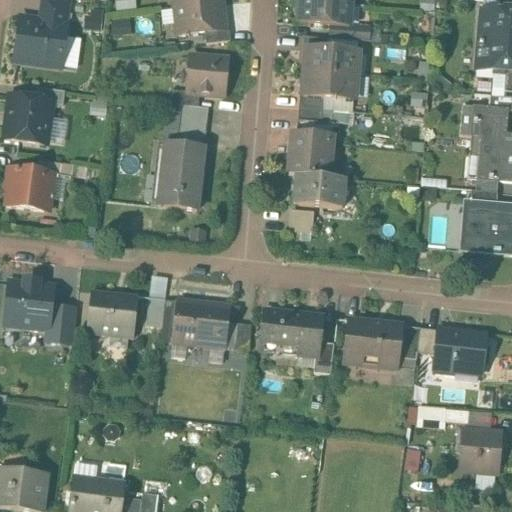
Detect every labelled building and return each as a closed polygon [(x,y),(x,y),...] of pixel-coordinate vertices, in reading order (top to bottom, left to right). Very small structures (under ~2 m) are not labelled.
[(69,3),(44,0),(41,0),(40,15),(43,18),(42,24),(66,27),(69,3)] [(134,0),(114,0),(116,12),(136,10),(134,0)] [(172,0),(174,11),(221,6),(220,0),(172,0)] [(350,8),(298,3),(297,25),(331,28),(348,30),(349,29),(350,8)] [(221,6),(174,11),(176,27),(174,29),(175,35),(179,39),(185,38),(187,36),(204,34),(224,32),(224,31),(221,6)] [(85,19),(84,32),(99,34),(101,13),(92,12),(91,20),(85,19)] [(511,16),(481,14),(476,70),(493,71),(494,61),(507,62),(506,72),(511,72),(511,16)] [(42,24),(19,21),(13,64),(60,70),(66,27),(42,24)] [(109,23),(110,38),(131,36),(130,21),(109,23)] [(368,30),(349,29),(348,30),(331,28),(330,40),(327,40),(328,41),(367,44),(368,30)] [(224,32),(204,34),(205,46),(230,44),(228,31),(224,31),(224,32)] [(328,41),(304,39),(302,52),(306,52),(307,51),(327,53),(328,41)] [(327,53),(307,51),(306,52),(305,75),(354,79),(356,55),(327,53)] [(226,62),(190,59),(186,94),(186,96),(199,97),(223,99),(226,62)] [(354,79),(305,75),(303,98),(303,99),(323,101),(350,103),(352,103),(354,79)] [(64,94),(33,90),(31,102),(51,105),(51,106),(62,108),(64,94)] [(186,94),(170,93),(168,106),(173,106),(198,109),(199,97),(186,96),(186,94)] [(323,101),(303,99),(303,98),(299,98),(298,111),(322,113),(323,101)] [(31,102),(9,99),(3,142),(45,148),(51,106),(51,105),(31,102)] [(504,101),(489,99),(488,111),(507,112),(507,113),(511,113),(511,100),(504,100),(504,101)] [(350,103),(323,101),(322,113),(332,114),(349,115),(350,103)] [(198,109),(173,106),(169,143),(204,147),(208,110),(198,109)] [(488,111),(473,109),(471,135),(480,136),(476,182),(511,185),(511,138),(505,137),(507,113),(507,112),(488,111)] [(322,113),(298,111),(296,133),(320,135),(322,113)] [(320,139),(291,137),(288,177),(297,179),(328,181),(331,140),(332,141),(333,126),(331,126),(332,114),(322,113),(320,135),(320,139)] [(203,151),(164,146),(164,149),(170,149),(166,177),(161,176),(157,209),(196,214),(203,151)] [(73,168),(37,163),(36,175),(54,177),(71,180),(73,168)] [(36,175),(7,171),(5,185),(8,185),(5,209),(43,214),(49,209),(54,177),(36,175)] [(328,181),(297,179),(294,207),(341,211),(344,183),(328,181)] [(511,207),(465,204),(461,252),(511,255),(511,207)] [(313,215),(289,213),(288,235),(312,237),(313,215)] [(9,282),(4,330),(48,334),(53,287),(9,282)] [(136,300),(90,295),(86,337),(132,342),(136,300)] [(165,303),(148,301),(145,329),(162,331),(165,303)] [(227,310),(177,304),(172,346),(222,351),(223,350),(218,350),(222,310),(227,311),(227,310)] [(321,320),(265,314),(261,354),(315,360),(316,360),(318,346),(321,320)] [(401,329),(348,323),(343,367),(396,373),(397,362),(401,330),(401,329)] [(251,328),(236,326),(233,353),(248,354),(251,328)] [(419,332),(401,330),(397,362),(415,364),(416,356),(419,332)] [(437,334),(419,332),(416,356),(435,358),(437,334)] [(484,338),(438,333),(437,334),(435,358),(434,372),(480,377),(484,338)] [(333,347),(318,346),(316,360),(315,360),(313,376),(330,378),(333,347)] [(407,425),(489,429),(490,412),(408,408),(407,425)] [(500,435),(463,432),(459,474),(496,478),(500,435)] [(96,469),(76,467),(73,484),(68,511),(119,511),(123,487),(94,483),(96,469)] [(41,511),(46,477),(0,470),(0,510),(12,511),(41,511)] [(155,511),(158,499),(142,497),(141,503),(139,511),(155,511)] [(139,511),(141,503),(127,501),(125,511),(139,511)]
